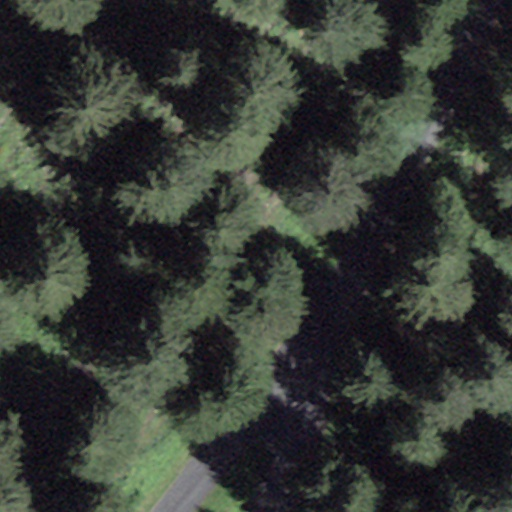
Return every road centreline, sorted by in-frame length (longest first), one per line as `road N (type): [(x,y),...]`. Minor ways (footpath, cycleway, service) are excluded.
road 1 (track): [(478,0),(425,63),(298,355),(163,511)]
road 2 (track): [(298,355),(315,403),(272,511)]
